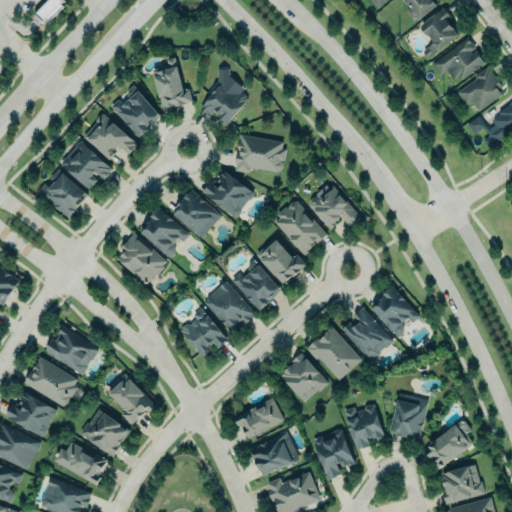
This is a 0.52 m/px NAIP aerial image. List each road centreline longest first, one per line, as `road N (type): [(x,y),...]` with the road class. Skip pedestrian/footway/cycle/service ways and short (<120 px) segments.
road 1 (primary): [(224,0),(373,172),(469,326),(511,438)]
road 2 (primary): [(511,319),(449,206),(373,97),(287,0)]
road 3 (residential): [(351,270),(163,440),(117,511)]
road 4 (residential): [(0,366),(77,255),(184,151)]
road 5 (residential): [(170,376),(140,321),(77,255),(0,195)]
road 6 (residential): [(0,234),(170,376)]
road 7 (secondary): [(0,166),(126,31)]
road 8 (secondary): [(109,0),(0,113)]
road 9 (residential): [(170,376),(245,511)]
road 10 (residential): [(511,162),(411,232)]
